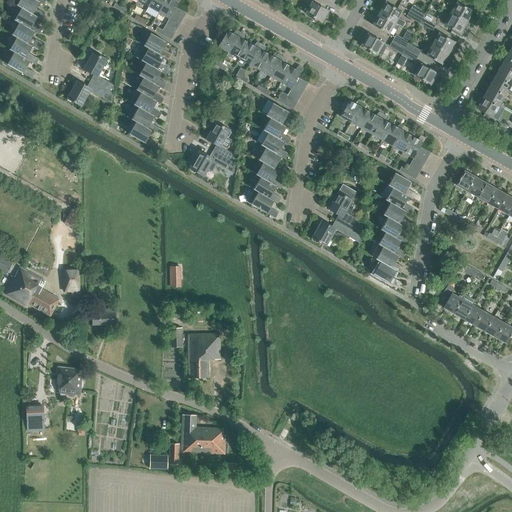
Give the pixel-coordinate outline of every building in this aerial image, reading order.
[(35,9),(39,2),(35,0),(18,0),(17,3),(12,1),(11,3),(20,8),(37,17),(41,19),(44,14),(35,9)] [(151,0),(148,6),(158,12),(164,0),(151,0)] [(164,0),(158,12),(169,18),(172,13),(176,7),(179,0),(164,0)] [(312,2),(305,14),(321,23),(328,11),(312,2)] [(472,11),(456,2),(450,13),(466,22),(472,11)] [(385,3),(379,14),(395,23),(399,25),(402,27),(405,22),(398,18),(402,12),(385,3)] [(422,18),(426,13),(413,5),(409,11),(422,18)] [(176,7),(172,13),(182,19),(186,13),(176,7)] [(14,18),(10,15),(9,17),(18,23),(34,32),(38,34),(42,29),(33,24),(37,17),(20,8),(14,18)] [(406,16),(419,24),(422,18),(409,11),(406,16)] [(179,24),(182,19),(172,13),(169,18),(179,24)] [(426,13),(422,18),(435,26),(439,20),(426,13)] [(467,23),(466,22),(450,13),(444,24),(451,29),(450,30),(460,36),(465,26),(467,23)] [(399,25),(395,23),(379,14),(373,25),(389,34),(392,28),(396,30),(399,25)] [(179,24),(169,18),(166,23),(176,29),(179,24)] [(422,18),(419,24),(432,31),(435,26),(422,18)] [(30,39),(34,32),(18,23),(12,33),(8,30),(6,33),(16,38),(32,47),(38,50),(42,43),(36,40),(35,41),(30,39)] [(173,35),(176,29),(166,23),(163,29),(173,35)] [(163,29),(162,30),(160,34),(170,40),(173,35),(163,29)] [(226,31),(218,46),(228,52),(239,32),(235,30),(232,34),(226,31)] [(244,35),(239,32),(228,52),(239,58),(247,43),(242,40),(244,35)] [(163,50),(167,43),(151,33),(145,44),(140,41),(139,43),(143,46),(148,48),(164,58),(168,60),(172,54),(163,50)] [(364,37),(366,38),(361,46),(377,55),(380,57),(387,45),(384,43),(368,34),(366,33),(364,37)] [(429,43),(432,44),(448,54),(454,43),(438,33),(434,40),(431,38),(429,43)] [(395,36),(392,42),(405,49),(408,44),(395,36)] [(10,48),(5,45),(4,47),(13,52),(30,61),(34,64),(37,58),(28,53),(32,47),(16,38),(10,48)] [(256,42),(253,46),(247,43),(239,58),(249,64),(260,44),(256,42)] [(388,47),(402,55),(405,49),(392,42),(388,47)] [(265,47),(260,44),(249,64),(259,70),(268,55),(263,52),(265,47)] [(408,44),(405,49),(418,57),(421,51),(408,44)] [(442,65),(448,54),(432,44),(426,55),(442,65)] [(143,46),(136,58),(145,63),(162,73),(166,75),(169,69),(160,64),(164,58),(148,48),(143,46)] [(405,49),(402,55),(415,62),(418,57),(405,49)] [(26,68),(30,61),(13,52),(7,62),(3,60),(2,62),(31,79),(34,73),(26,68)] [(107,60),(93,52),(83,69),(93,75),(90,81),(112,93),(114,85),(98,77),(107,60)] [(277,54),(273,58),(268,55),(259,70),(270,76),(281,56),(277,54)] [(286,59),(281,56),(270,76),(280,82),(289,66),(284,64),(286,59)] [(511,65),(504,61),(498,72),(511,80),(511,65)] [(416,62),(410,73),(414,76),(430,85),(437,74),(420,65),(416,62)] [(158,79),(162,73),(145,63),(140,73),(135,71),(134,73),(143,78),(159,87),(163,89),(166,84),(158,79)] [(291,87),(294,82),(297,77),(302,68),(298,65),(294,69),(289,66),(280,82),(291,88),(291,87)] [(511,83),(511,80),(498,72),(491,83),(507,92),(511,94),(511,93),(511,84),(511,83)] [(297,77),(294,82),(305,88),(308,83),(297,77)] [(140,93),(156,102),(160,104),(164,98),(155,94),(159,87),(143,78),(137,88),(133,86),(132,88),(140,93)] [(111,103),(112,93),(90,81),(87,87),(76,81),(67,98),(81,106),(90,91),(111,103)] [(302,93),(305,88),(294,82),(291,87),(302,93)] [(507,92),(491,83),(485,94),(501,103),(507,92)] [(299,98),(302,93),(291,87),(291,88),(288,93),(299,98)] [(153,108),(156,102),(140,93),(134,102),(130,100),(129,102),(133,105),(154,116),(158,119),(161,113),(153,108)] [(288,93),(285,98),(296,104),(299,98),(288,93)] [(494,114),(501,103),(485,94),(478,105),(479,105),(477,108),(492,117),(494,114)] [(285,98),(284,100),(282,104),(292,110),(296,104),(285,98)] [(343,111),(340,116),(350,122),(362,101),(358,99),(354,103),(349,100),(348,102),(343,111)] [(343,104),(340,109),(343,111),(348,102),(345,100),(343,104)] [(366,104),(362,101),(350,122),(361,128),(370,113),(365,110),(366,104)] [(261,113),(270,118),(286,127),(289,129),(292,123),(284,119),(288,112),(272,103),(267,113),(262,111),(261,113)] [(150,123),(154,116),(133,105),(126,117),(135,122),(151,131),(156,133),(159,128),(150,123)] [(361,128),(371,134),(383,114),(379,111),(376,116),(370,113),(361,128)] [(387,116),(383,114),(371,134),(382,140),(391,125),(386,122),(387,116)] [(282,134),(286,127),(270,118),(264,128),(259,126),(258,128),(267,133),(283,142),(287,144),(290,138),(282,134)] [(147,138),(151,131),(135,122),(129,132),(125,129),(124,132),(153,148),(156,143),(147,138)] [(216,123),(206,139),(216,145),(213,151),(235,164),(236,156),(225,150),(231,139),(226,136),(229,130),(216,123)] [(396,127),(391,125),(382,140),(392,146),(404,125),(400,123),(396,127)] [(392,146),(403,152),(412,136),(407,134),(408,128),(404,125),(392,146)] [(262,143),(257,141),(256,143),(260,145),(280,156),(284,159),(288,153),(279,148),(283,142),(267,133),(262,143)] [(417,152),(420,147),(425,138),(420,135),(417,139),(412,136),(403,152),(413,158),(414,157),(417,152)] [(277,163),(280,156),(260,145),(256,153),(261,155),(259,158),(255,156),(254,157),(263,163),(278,171),(282,174),(285,168),(277,163)] [(427,158),(430,153),(420,147),(417,152),(427,158)] [(233,173),(235,164),(213,151),(209,157),(199,151),(189,168),(203,176),(211,161),(233,173)] [(424,164),(427,158),(417,152),(414,157),(424,164)] [(413,158),(410,163),(421,169),(424,164),(414,157),(413,158)] [(274,178),(278,171),(263,163),(257,173),(252,170),(251,172),(260,177),(273,184),(275,186),(279,188),(283,182),(274,178)] [(410,163),(407,167),(418,174),(421,169),(410,163)] [(407,167),(406,169),(404,173),(415,179),(418,174),(407,167)] [(456,185),(466,191),(470,184),(474,177),(464,171),(456,185)] [(395,172),(395,173),(389,183),(384,180),(383,182),(392,187),(408,197),(412,199),(416,193),(407,188),(411,182),(395,172)] [(275,186),(273,184),(260,177),(254,187),(250,185),(249,187),(254,189),(258,192),(273,200),(277,203),(280,197),(272,192),(275,186)] [(474,177),(470,184),(466,191),(477,197),(485,183),(474,177)] [(495,189),(488,184),(485,183),(477,197),(487,203),(495,189)] [(338,215),(335,221),(360,236),(361,236),(360,236),(362,222),(345,213),(344,212),(348,205),(349,206),(352,200),(351,200),(355,194),(341,186),(338,193),(328,209),(338,215)] [(404,203),(408,197),(392,187),(386,197),(382,195),(381,197),(390,202),(406,211),(410,214),(413,208),(404,203)] [(269,207),(273,200),(258,192),(254,189),(248,200),(247,199),(246,202),(274,218),(278,212),(269,207)] [(498,209),(506,195),(495,189),(487,203),(498,209)] [(511,198),(506,195),(498,209),(508,215),(511,208),(511,198)] [(402,218),(406,211),(390,202),(384,213),(379,210),(378,212),(387,217),(403,226),(407,228),(410,223),(402,218)] [(444,214),(451,218),(454,213),(447,209),(444,214)] [(454,213),(451,218),(458,222),(461,217),(454,213)] [(64,224),(73,229),(76,222),(67,217),(64,224)] [(400,233),(403,226),(387,217),(381,227),(377,225),(376,227),(385,232),(401,241),(405,243),(408,237),(400,233)] [(312,238),(326,246),(335,230),(359,243),(361,236),(335,221),(331,227),(321,221),(312,238)] [(465,226),(472,230),(475,225),(468,221),(465,226)] [(482,229),(475,225),(472,230),(479,234),(482,229)] [(373,242),(378,244),(378,245),(398,256),(402,258),(405,253),(397,248),(401,241),(385,232),(379,242),(375,240),(373,242)] [(493,242),(496,237),(489,233),(486,238),(493,242)] [(503,241),(496,237),(493,242),(500,246),(503,241)] [(395,262),(398,256),(378,245),(371,256),(379,261),(396,271),(400,273),(403,267),(395,262)] [(511,254),(508,252),(505,255),(501,262),(506,264),(510,258),(509,257),(511,254)] [(392,277),(396,271),(379,261),(373,271),(370,269),(369,271),(397,288),(401,282),(392,277)] [(468,272),(475,276),(477,272),(471,268),(470,268),(460,262),(458,265),(469,271),(468,272)] [(506,264),(501,262),(497,269),(493,278),(496,280),(501,271),(502,272),(506,264)] [(180,266),(170,267),(170,287),(180,286),(180,266)] [(27,303),(50,316),(58,300),(41,290),(45,281),(20,267),(5,294),(25,306),(27,303)] [(72,290),(73,294),(80,293),(79,270),(63,270),(64,291),(72,290)] [(477,272),(475,276),(482,280),(485,276),(477,272)] [(498,284),(492,280),(489,284),(496,288),(498,284)] [(506,288),(498,284),(496,288),(503,292),(506,288)] [(439,300),(445,304),(443,308),(453,314),(463,296),(460,294),(458,297),(452,294),(453,291),(446,288),(439,300)] [(463,296),(453,314),(464,320),(472,305),(474,301),(464,295),(463,296)] [(472,305),(464,320),(474,326),(482,311),(472,305)] [(184,318),(184,308),(173,308),(173,318),(184,318)] [(107,325),(107,326),(115,326),(114,309),(105,309),(105,313),(91,313),(91,325),(107,325)] [(482,311),(474,326),(485,332),(493,317),(482,311)] [(493,317),(485,332),(495,338),(503,323),(493,317)] [(511,328),(503,323),(495,338),(506,344),(511,333),(511,328)] [(181,338),(183,337),(183,334),(181,335),(181,328),(169,328),(170,348),(182,347),(181,338)] [(187,335),(188,378),(208,378),(208,360),(220,359),(219,334),(187,335)] [(58,393),(80,395),(82,370),(58,367),(56,385),(59,385),(58,393)] [(27,405),(27,422),(43,421),(42,404),(27,405)] [(181,452),(202,453),(224,454),(225,435),(222,435),(222,428),(203,427),(196,427),(196,415),(182,415),(181,452)] [(170,444),(170,446),(169,464),(178,464),(178,444),(170,444)] [(149,468),(167,469),(168,455),(150,454),(149,468)] [(225,476),(235,477),(236,463),(226,462),(225,476)]
